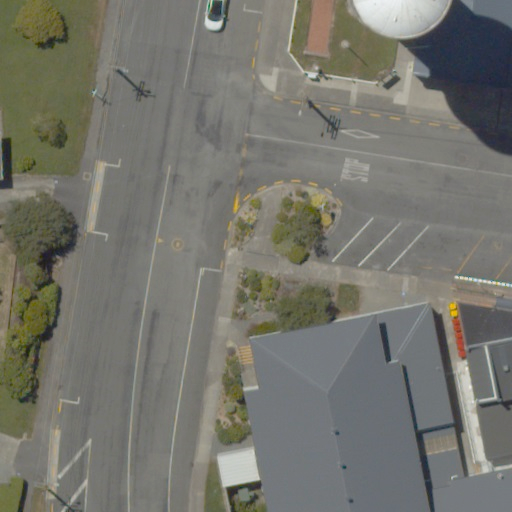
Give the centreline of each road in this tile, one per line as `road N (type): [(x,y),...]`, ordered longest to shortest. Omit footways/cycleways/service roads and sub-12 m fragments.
road 1 (residential): [(177,118),(131,400),(129,511)]
road 2 (residential): [(177,118),(511,176)]
